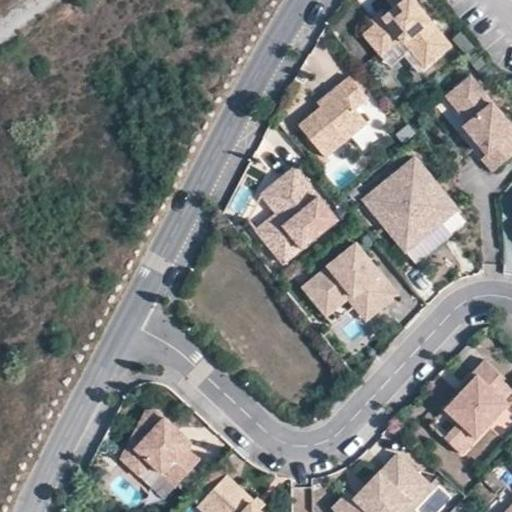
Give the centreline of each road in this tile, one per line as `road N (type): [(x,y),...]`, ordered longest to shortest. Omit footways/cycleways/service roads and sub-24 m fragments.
road 1 (residential): [(511,297),(467,298),(345,426),(312,444),(278,439),(174,347),(126,322)]
road 2 (tertiary): [(304,0),(126,322)]
road 3 (tertiary): [(126,322),(30,511)]
